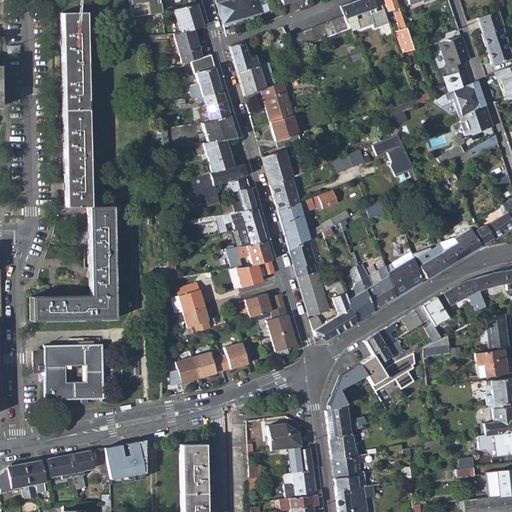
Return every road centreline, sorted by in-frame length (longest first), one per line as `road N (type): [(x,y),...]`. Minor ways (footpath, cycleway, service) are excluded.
road 1 (residential): [(309,370),(218,44)]
road 2 (residential): [(309,370),(449,275),(511,252)]
road 3 (residential): [(25,0),(26,230)]
road 4 (residential): [(26,230),(12,284),(16,447)]
road 5 (residential): [(16,447),(225,403)]
road 6 (residential): [(511,173),(453,0)]
road 7 (residential): [(328,511),(309,370)]
road 8 (residential): [(218,44),(341,0)]
